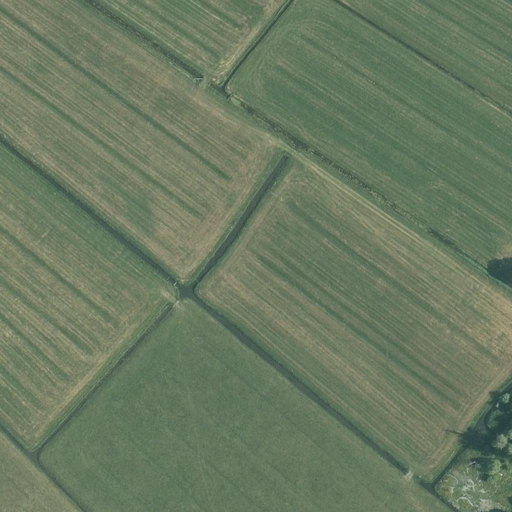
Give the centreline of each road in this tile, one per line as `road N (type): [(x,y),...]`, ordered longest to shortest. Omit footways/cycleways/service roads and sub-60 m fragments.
road 1 (track): [(223,511),(182,307),(0,161)]
road 2 (track): [(401,484),(511,365)]
